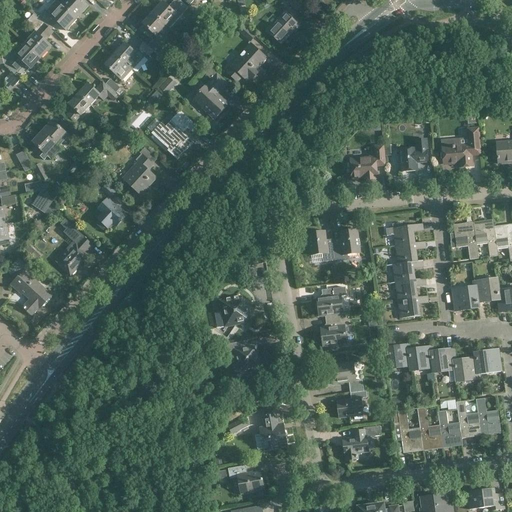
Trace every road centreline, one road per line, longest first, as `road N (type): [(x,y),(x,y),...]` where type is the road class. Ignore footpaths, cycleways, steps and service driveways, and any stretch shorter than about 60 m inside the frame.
road 1 (residential): [(375,13),(352,7),(31,355)]
road 2 (secondary): [(50,374),(107,299),(332,53)]
road 3 (residential): [(311,449),(273,212),(439,200)]
road 4 (residential): [(320,488),(511,464)]
road 5 (residential): [(0,126),(14,123),(131,0)]
road 6 (residential): [(447,328),(439,200)]
